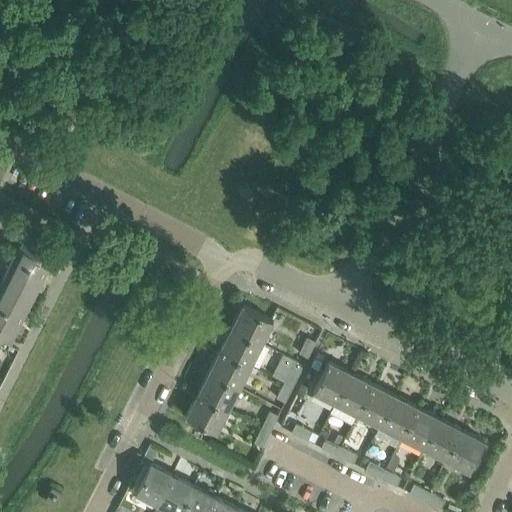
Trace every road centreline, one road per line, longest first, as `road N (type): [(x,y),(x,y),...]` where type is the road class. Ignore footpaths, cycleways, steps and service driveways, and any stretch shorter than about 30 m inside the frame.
road 1 (residential): [(336,304),(482,27)]
road 2 (residential): [(96,511),(220,265)]
road 3 (residential): [(220,265),(204,247),(0,145)]
road 4 (residential): [(511,396),(336,304)]
road 5 (residential): [(336,304),(252,261),(220,265)]
